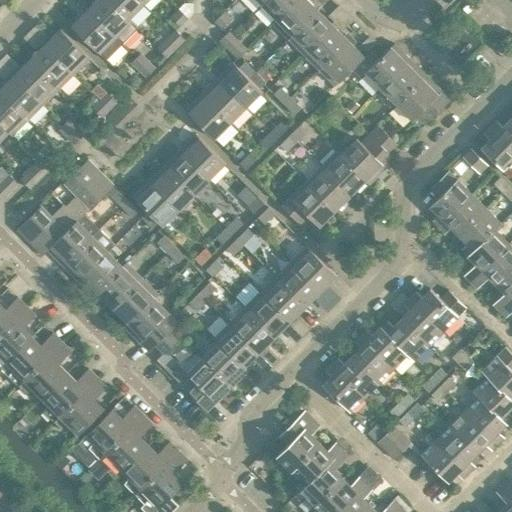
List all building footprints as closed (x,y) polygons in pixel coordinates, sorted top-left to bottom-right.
[(138,28),(128,19),(108,0),(95,0),(87,9),(122,44),(138,28)] [(108,0),(128,19),(143,4),(138,0),(108,0)] [(265,0),(261,4),(275,19),(276,20),(296,0),(265,0)] [(317,10),(307,0),(296,0),(276,20),(275,19),(272,23),(288,39),(317,10)] [(71,25),(106,60),(122,44),(87,9),(71,25)] [(187,19),(177,10),(170,18),(179,27),(187,19)] [(332,25),(317,10),(288,39),(303,54),(332,25)] [(231,19),(223,12),(214,21),(222,29),(231,19)] [(318,69),(348,40),(332,25),(303,54),(318,69)] [(44,44),(73,74),(89,58),(60,28),(44,44)] [(175,30),(172,33),(157,49),(166,58),(184,39),(175,30)] [(247,49),(231,34),(228,31),(219,40),(237,58),(247,49)] [(334,85),(352,68),(363,56),(348,40),(318,69),(334,85)] [(365,73),(380,89),(410,60),(394,43),(378,58),(370,50),(363,56),(352,68),(361,77),(365,73)] [(44,44),(29,60),(58,89),(73,74),(44,44)] [(138,70),(147,61),(140,53),(131,62),(138,70)] [(29,60),(14,75),(43,104),(58,89),(29,60)] [(380,89),(396,104),(425,75),(410,60),(380,89)] [(147,61),(138,70),(146,78),(155,68),(147,61)] [(216,78),(245,107),(261,91),(259,89),(248,78),(238,68),(232,62),(216,78)] [(244,62),(238,68),(248,78),(255,72),(244,62)] [(265,82),(255,72),(248,78),(259,89),(265,82)] [(14,75),(0,88),(0,91),(27,119),(43,104),(14,75)] [(425,75),(396,104),(411,120),(416,116),(425,124),(448,101),(444,97),(445,95),(425,75)] [(230,122),(245,107),(216,78),(201,93),(230,122)] [(284,104),(290,98),(290,97),(280,86),(273,93),(284,104)] [(11,135),(27,119),(0,91),(0,122),(8,131),(8,132),(11,135)] [(100,100),(109,109),(116,101),(107,92),(100,100)] [(230,122),(201,93),(185,109),(214,138),(230,122)] [(284,104),(295,115),(302,108),(290,97),(290,98),(284,104)] [(101,116),(109,109),(100,100),(92,107),(101,116)] [(386,116),(378,125),(396,143),(405,135),(386,116)] [(496,120),(489,127),(511,149),(511,120),(510,118),(502,126),(496,120)] [(66,137),(75,127),(67,119),(58,129),(66,137)] [(270,132),(277,139),(288,127),(281,120),(270,132)] [(0,139),(8,132),(8,131),(0,122),(0,139)] [(290,134),(297,141),(308,130),(301,123),(290,134)] [(378,125),(369,134),(387,152),(396,143),(378,125)] [(75,127),(66,137),(73,144),(83,135),(75,127)] [(511,170),(511,149),(489,127),(483,133),(489,139),(481,148),(508,175),(511,170)] [(266,149),(277,139),(270,132),(259,142),(266,149)] [(179,150),(208,179),(224,163),(195,134),(179,150)] [(279,144),(286,151),(297,141),(290,134),(279,144)] [(365,180),(364,180),(368,184),(394,159),(387,152),(369,134),(360,143),(356,138),(341,153),(340,154),(365,180)] [(470,148),(462,156),(479,173),(487,165),(470,148)] [(193,194),(208,179),(179,150),(164,165),(193,194)] [(350,195),(364,180),(365,180),(340,154),(341,153),(337,150),(321,166),(350,195)] [(245,170),(254,161),(256,159),(249,152),(239,163),(245,170)] [(48,170),(47,169),(39,161),(20,179),(29,188),(48,170)] [(65,206),(78,219),(113,185),(100,171),(96,175),(84,162),(64,182),(76,194),(65,206)] [(164,165),(149,180),(178,210),(193,194),(164,165)] [(321,166),(306,181),(335,210),(350,195),(321,166)] [(432,220),(438,227),(471,193),(448,170),(431,188),(439,196),(429,206),(438,214),(432,220)] [(0,201),(18,184),(9,174),(0,183),(0,201)] [(493,183),(502,192),(508,186),(499,177),(493,183)] [(147,211),(158,222),(161,226),(178,210),(149,180),(133,196),(147,211)] [(335,210),(306,181),(281,206),(299,224),(308,216),(318,226),(335,210)] [(502,192),(511,201),(511,199),(511,189),(508,186),(502,192)] [(111,196),(121,207),(128,200),(118,190),(111,196)] [(486,208),(471,193),(438,227),(444,233),(450,227),(458,235),(486,208)] [(246,207),(253,213),(263,203),(257,196),(246,207)] [(132,217),(138,210),(128,200),(121,207),(132,217)] [(29,242),(42,255),(47,250),(47,249),(76,219),(77,220),(78,219),(65,206),(63,204),(51,216),(41,205),(20,226),(33,238),(29,242)] [(268,207),(258,216),(257,218),(264,224),(274,214),(268,207)] [(460,249),(467,256),(494,228),(495,229),(501,223),(486,208),(458,235),(466,243),(460,249)] [(151,228),(158,222),(147,211),(141,217),(151,228)] [(225,227),(232,234),(244,223),(237,216),(225,227)] [(77,220),(76,219),(47,249),(47,250),(63,265),(92,236),(77,220)] [(222,244),(232,234),(225,227),(215,237),(222,244)] [(236,238),(243,244),(254,233),(248,227),(236,238)] [(463,276),(469,282),(509,243),(495,229),(494,228),(467,256),(475,264),(463,276)] [(156,241),(167,252),(174,245),(163,234),(156,241)] [(107,251),(92,236),(63,265),(78,280),(107,251)] [(226,248),(232,255),(243,244),(236,238),(226,248)] [(511,268),(511,246),(509,243),(469,282),(476,289),(488,277),(496,285),(511,268)] [(167,252),(178,263),(185,256),(174,245),(167,252)] [(290,262),(319,291),(335,275),(306,246),(290,262)] [(194,258),(201,265),(212,254),(204,247),(194,258)] [(122,266),(122,265),(107,251),(78,280),(94,296),(98,293),(97,292),(122,266)] [(205,269),(212,276),(223,265),(216,259),(205,269)] [(97,292),(98,293),(112,307),(142,278),(125,262),(122,265),(122,266),(97,292)] [(290,262),(275,277),(304,306),(319,291),(290,262)] [(511,297),(511,268),(496,285),(504,293),(492,305),(499,311),(511,297)] [(275,277),(260,292),(289,321),(304,306),(275,277)] [(112,307),(127,322),(127,323),(153,297),(154,298),(158,294),(142,278),(112,307)] [(198,292),(205,299),(217,287),(209,280),(198,292)] [(409,298),(442,331),(466,307),(448,290),(440,298),(430,289),(421,297),(415,291),(409,298)] [(195,309),(205,299),(198,292),(188,302),(195,309)] [(260,292),(244,307),(274,337),(289,321),(260,292)] [(0,331),(26,306),(17,297),(5,309),(0,304),(0,331)] [(123,325),(140,342),(146,336),(155,345),(155,344),(173,326),(178,322),(154,298),(153,297),(127,323),(127,322),(123,325)] [(511,297),(499,311),(505,317),(511,310),(511,297)] [(409,310),(401,318),(428,345),(442,331),(409,298),(403,304),(409,310)] [(0,355),(6,361),(32,336),(23,327),(35,315),(26,306),(0,331),(0,355)] [(244,307),(229,323),(258,352),(274,337),(244,307)] [(387,320),(380,326),(407,353),(407,354),(413,360),(428,345),(401,318),(393,326),(387,320)] [(213,338),(217,342),(217,341),(243,367),(244,366),(258,352),(229,323),(213,338)] [(163,353),(181,336),(182,335),(173,326),(155,345),(163,353)] [(366,329),(360,335),(393,368),(407,354),(407,353),(380,326),(372,334),(366,329)] [(8,375),(18,385),(62,342),(52,333),(40,345),(32,336),(6,361),(12,368),(8,375)] [(359,347),(351,355),(379,382),(393,368),(360,335),(353,341),(359,347)] [(217,341),(217,342),(202,357),(231,386),(247,370),(244,366),(243,367),(217,341)] [(62,342),(18,385),(28,395),(35,391),(42,397),(67,372),(58,363),(71,351),(62,342)] [(511,353),(505,347),(481,370),(487,376),(511,400),(511,353)] [(458,364),(458,363),(466,355),(461,349),(452,358),(458,364)] [(163,353),(156,360),(162,367),(172,358),(165,352),(164,354),(163,353)] [(337,357),(331,364),(364,397),(379,382),(351,355),(343,363),(337,357)] [(458,364),(464,371),(473,361),(466,355),(458,363),(458,364)] [(231,386),(202,357),(186,373),(191,377),(181,386),(200,404),(209,396),(215,402),(231,386)] [(364,397),(331,364),(325,370),(330,376),(322,384),(350,412),(364,397)] [(431,376),(437,383),(447,374),(440,367),(431,376)] [(43,411),(53,421),(97,377),(88,368),(76,380),(67,372),(42,397),(48,403),(43,411)] [(429,392),(437,383),(431,376),(422,385),(429,392)] [(440,386),(447,393),(456,383),(449,376),(440,386)] [(511,416),(507,411),(511,405),(511,400),(487,376),(472,390),(478,396),(479,396),(506,424),(511,417),(511,416)] [(97,377),(53,421),(64,431),(70,426),(77,434),(103,408),(94,399),(106,387),(97,377)] [(438,402),(447,393),(440,386),(431,395),(438,402)] [(398,402),(405,409),(414,399),(407,392),(398,402)] [(498,431),(506,424),(479,396),(478,396),(464,410),(497,444),(504,437),(498,431)] [(396,418),(405,409),(398,402),(389,411),(396,418)] [(414,418),(423,408),(416,402),(407,411),(414,418)] [(99,458),(142,415),(133,406),(121,417),(112,408),(86,434),(93,441),(88,448),(99,458)] [(485,444),(491,450),(497,444),(464,410),(450,425),(477,452),(485,444)] [(291,470),(318,443),(310,435),(319,426),(304,411),(279,436),(287,444),(276,455),(291,470)] [(414,418),(407,411),(398,420),(406,427),(414,418)] [(142,415),(99,458),(109,469),(116,464),(122,470),(148,445),(139,436),(151,424),(142,415)] [(383,430),(377,423),(368,433),(374,439),(383,430)] [(385,450),(402,433),(393,425),(377,442),(385,450)] [(475,466),(469,460),(477,452),(450,425),(435,439),(469,472),(475,466)] [(402,433),(385,450),(394,459),(411,442),(402,433)] [(420,454),(448,482),(456,473),(462,479),(469,472),(435,439),(420,454)] [(124,484),(134,494),(178,450),(169,441),(156,453),(148,445),(122,470),(129,477),(124,484)] [(327,451),(318,443),(291,470),(305,484),(306,484),(333,457),(339,464),(345,458),(333,445),(327,451)] [(178,450),(134,494),(144,504),(141,507),(145,511),(170,511),(177,505),(169,496),(184,481),(175,472),(187,459),(178,450)] [(305,495),(314,505),(342,477),(334,469),(339,464),(333,457),(306,484),(305,484),(293,496),(299,501),(305,495)] [(350,485),(342,477),(314,505),(321,511),(335,511),(362,486),(356,480),(350,485)] [(511,495),(511,482),(508,478),(502,485),(511,495)] [(511,511),(511,495),(502,485),(495,491),(507,503),(497,511),(511,511)] [(368,492),(362,486),(335,511),(364,511),(371,506),(362,498),(368,492)] [(400,511),(390,502),(384,509),(387,511),(400,511)]
